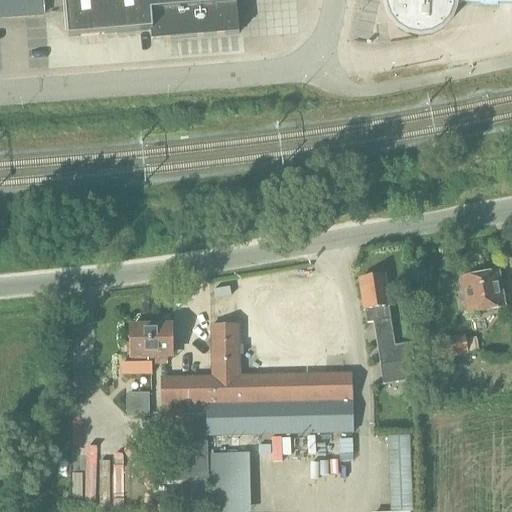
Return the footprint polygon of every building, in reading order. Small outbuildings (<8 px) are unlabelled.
[(44,0),(0,0),(0,20),(45,17),(44,0)] [(64,0),(67,35),(150,30),(150,40),(238,34),(235,0),(64,0)] [(511,0),(387,0),(388,9),(391,20),(399,29),(409,35),(421,38),(432,36),(443,30),(450,21),(455,10),(455,4),(511,5),(511,0)] [(505,307),(499,272),(461,279),(468,314),(505,307)] [(389,307),(390,307),(385,276),(360,280),(365,311),(366,311),(367,324),(378,322),(379,331),(378,331),(381,349),(378,349),(381,365),(414,360),(412,344),(396,346),(393,328),(392,328),(389,307)] [(166,358),(172,358),(172,327),(131,328),(132,359),(148,358),(148,367),(166,366),(166,358)] [(443,360),(469,355),(465,335),(440,340),(443,360)] [(402,366),(376,366),(376,386),(402,386),(402,366)] [(349,374),(212,378),(212,403),(212,449),(350,446),(349,374)] [(208,437),(207,404),(212,403),(212,378),(163,379),(165,425),(183,425),(185,422),(185,415),(190,415),(190,437),(208,437)] [(239,467),(238,457),(216,458),(216,468),(239,467)] [(167,483),(207,483),(207,458),(166,459),(167,483)]
